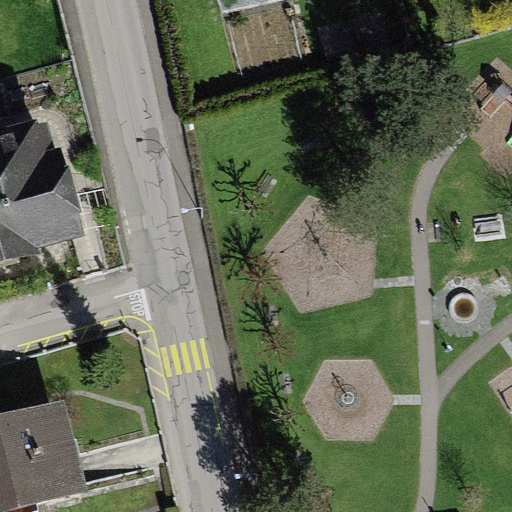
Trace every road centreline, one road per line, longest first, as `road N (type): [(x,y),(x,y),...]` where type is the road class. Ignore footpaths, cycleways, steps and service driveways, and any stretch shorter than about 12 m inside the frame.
road 1 (residential): [(171,280),(105,0)]
road 2 (residential): [(220,511),(171,280)]
road 3 (residential): [(171,280),(0,329)]
